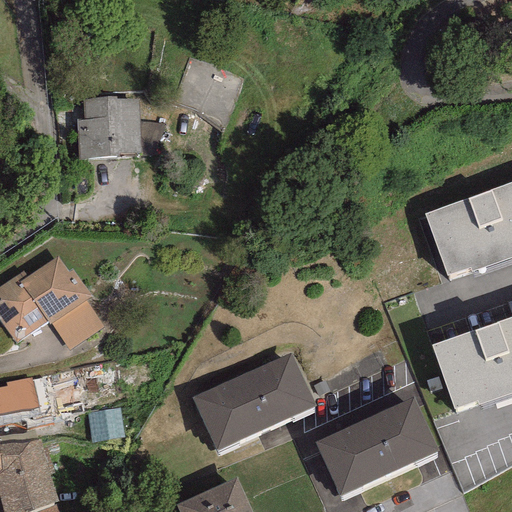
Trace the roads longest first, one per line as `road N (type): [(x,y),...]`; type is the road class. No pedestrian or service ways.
road 1 (unknown): [(319,511),(306,449),(311,437),(407,399),(437,500)]
road 2 (residential): [(0,247),(44,219),(48,183),(37,113)]
